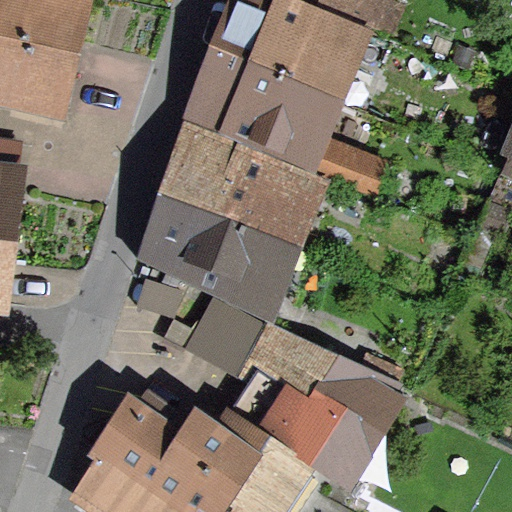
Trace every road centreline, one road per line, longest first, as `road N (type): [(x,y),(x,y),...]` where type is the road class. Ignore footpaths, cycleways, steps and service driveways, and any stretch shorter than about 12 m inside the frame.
road 1 (residential): [(201,0),(84,337)]
road 2 (residential): [(84,337),(32,511)]
